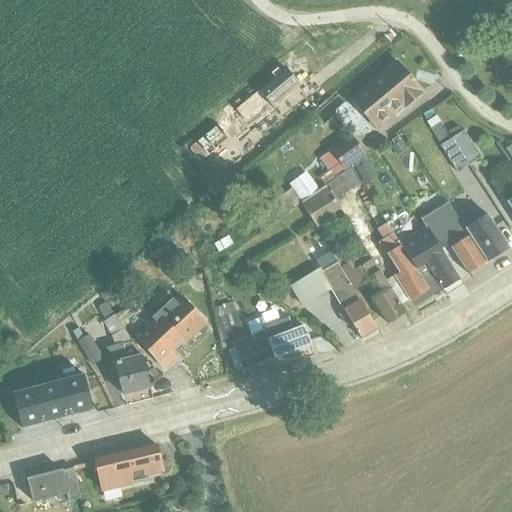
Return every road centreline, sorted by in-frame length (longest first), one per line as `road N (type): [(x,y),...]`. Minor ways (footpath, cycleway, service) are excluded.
road 1 (tertiary): [(511,282),(419,340),(356,367),(0,464)]
road 2 (unclassified): [(511,124),(476,102),(404,18),(369,12),(290,20),(258,0)]
